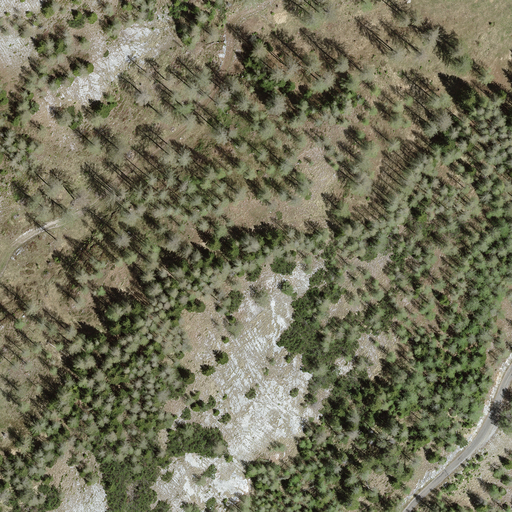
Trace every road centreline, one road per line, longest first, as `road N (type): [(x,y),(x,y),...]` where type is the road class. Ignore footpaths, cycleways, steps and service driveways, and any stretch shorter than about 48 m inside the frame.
road 1 (track): [(264,0),(235,17),(228,68),(68,194),(0,271)]
road 2 (track): [(404,511),(481,434),(511,369)]
